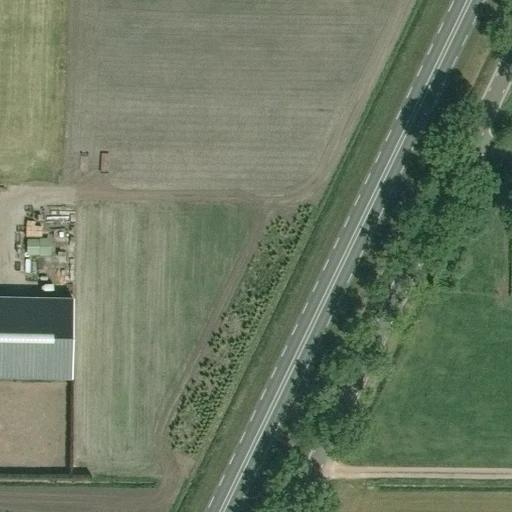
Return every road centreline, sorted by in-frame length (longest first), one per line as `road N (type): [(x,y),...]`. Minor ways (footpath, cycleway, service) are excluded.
road 1 (primary): [(223,511),(470,0)]
road 2 (unclassified): [(290,511),(511,56)]
